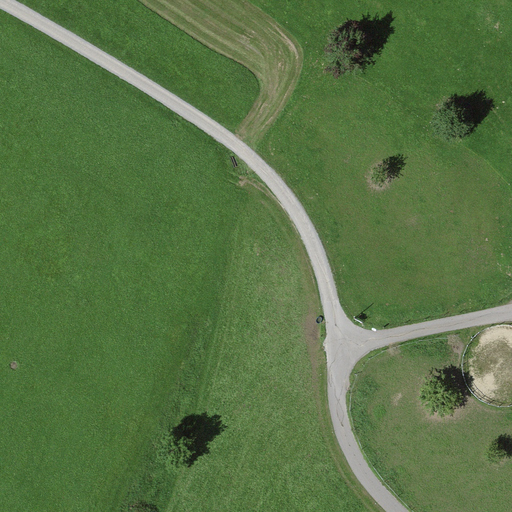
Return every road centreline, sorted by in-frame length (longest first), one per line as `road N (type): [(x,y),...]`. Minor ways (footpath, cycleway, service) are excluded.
road 1 (track): [(0,0),(196,117),(264,169),(306,222),(336,323),(351,441),(396,511)]
road 2 (track): [(337,342),(511,311)]
